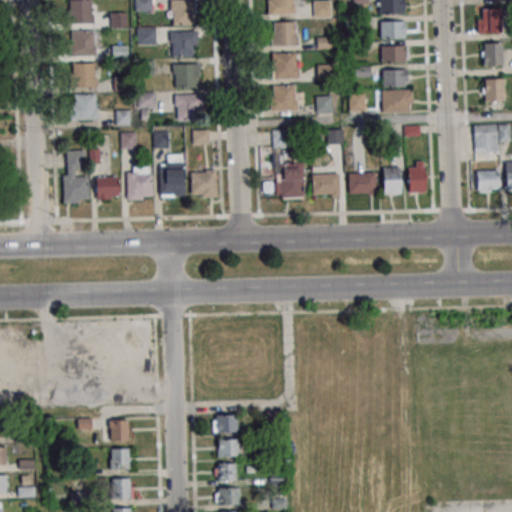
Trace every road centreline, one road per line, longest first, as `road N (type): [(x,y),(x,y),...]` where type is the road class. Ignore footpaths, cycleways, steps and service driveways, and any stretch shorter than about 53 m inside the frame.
road 1 (secondary): [(0,293),(511,280)]
road 2 (secondary): [(511,235),(40,248)]
road 3 (residential): [(40,248),(27,0)]
road 4 (residential): [(229,0),(240,243)]
road 5 (residential): [(456,237),(438,0)]
road 6 (residential): [(171,290),(175,511)]
